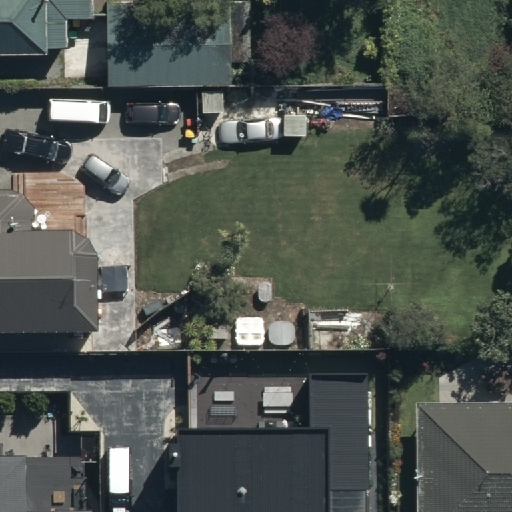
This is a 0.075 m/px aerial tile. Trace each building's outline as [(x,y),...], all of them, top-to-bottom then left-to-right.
[(0,0),(0,36),(67,36),(67,4),(93,4),(93,0),(0,0)] [(228,0),(105,0),(106,75),(229,74),(228,0)] [(197,82),(197,104),(219,104),(219,130),(279,130),(279,82),(197,82)] [(0,325),(91,325),(91,347),(139,347),(139,283),(98,283),(98,246),(71,246),(71,222),(13,223),(13,184),(0,184),(0,325)] [(64,355),(0,355),(0,435),(64,434),(64,395),(74,395),(73,362),(64,362),(64,355)] [(309,428),(178,429),(178,511),(329,511),(329,490),(369,490),(368,372),(309,372),(309,428)] [(511,511),(511,397),(420,398),(420,511),(511,511)] [(0,511),(87,511),(88,508),(23,507),(24,450),(0,450),(0,511)]
